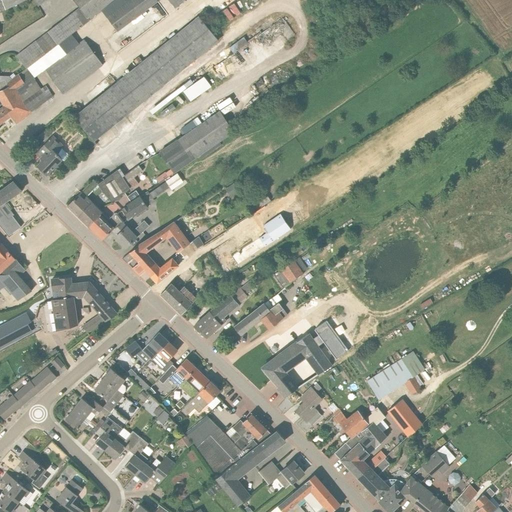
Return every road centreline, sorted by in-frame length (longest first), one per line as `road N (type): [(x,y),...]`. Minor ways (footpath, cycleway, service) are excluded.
road 1 (unknown): [(252,77),(300,46),(303,32),(294,5),(260,11),(140,113),(128,134),(129,157),(62,212)]
road 2 (tertiary): [(369,511),(156,303)]
road 3 (tertiary): [(156,303),(0,153)]
road 4 (residential): [(35,409),(156,303)]
road 5 (residential): [(109,511),(111,484),(35,409)]
